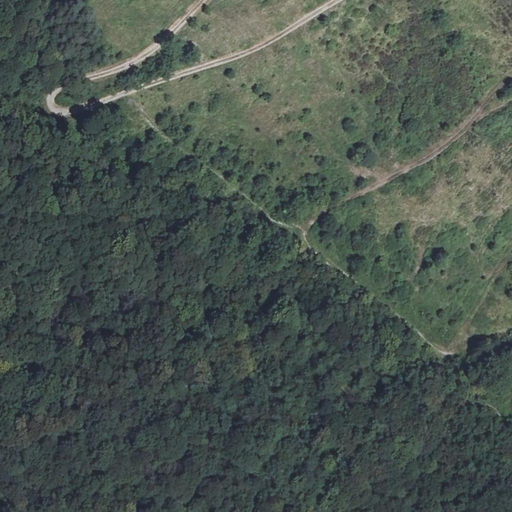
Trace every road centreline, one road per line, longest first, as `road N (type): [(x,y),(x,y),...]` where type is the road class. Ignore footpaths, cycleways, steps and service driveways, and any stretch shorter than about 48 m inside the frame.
road 1 (track): [(449,353),(323,258),(303,230),(437,149),(511,75)]
road 2 (track): [(50,108),(69,112),(224,61),(339,0)]
road 3 (track): [(50,108),(53,87),(127,66),(204,0)]
